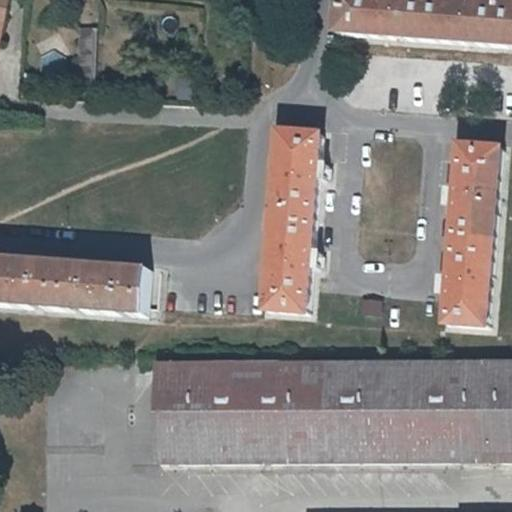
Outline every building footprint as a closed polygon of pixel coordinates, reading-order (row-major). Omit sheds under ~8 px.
[(511,51),(511,9),(488,7),(488,0),(472,0),(472,7),(417,3),(417,0),(401,0),(402,2),(379,0),(357,0),(354,40),(511,51)] [(0,52),(11,7),(0,3),(0,52)] [(81,75),(99,75),(99,30),(81,30),(81,75)] [(324,165),(326,137),(286,134),(273,312),(313,315),(317,270),(325,271),(327,255),(317,254),(323,183),(332,183),(333,166),(324,165)] [(509,151),(468,147),(464,192),(456,192),(455,208),(463,209),(456,282),(449,281),(447,297),(456,298),(453,327),(493,329),(509,151)] [(0,309),(157,323),(162,277),(124,275),(125,271),(111,270),(110,274),(38,268),(39,264),(25,263),(24,267),(0,265),(0,309)] [(385,303),(367,302),(365,317),(384,318),(385,303)] [(511,365),(307,366),(307,464),(511,464),(511,365)] [(163,466),(307,464),(307,366),(165,366),(163,466)]
